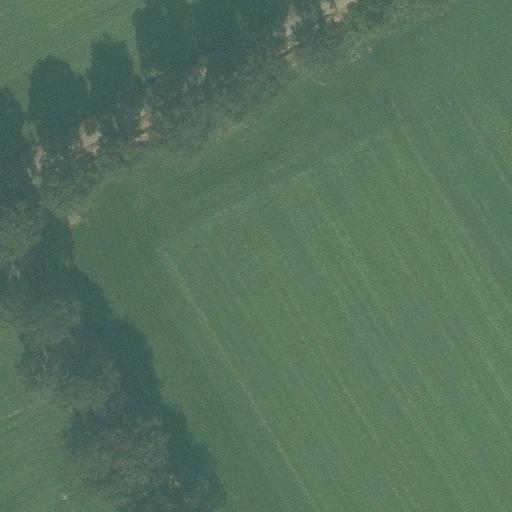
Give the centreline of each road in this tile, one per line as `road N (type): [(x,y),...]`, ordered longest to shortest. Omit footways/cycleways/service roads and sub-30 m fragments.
road 1 (unclassified): [(0,176),(338,0)]
road 2 (unclassified): [(171,511),(0,220)]
